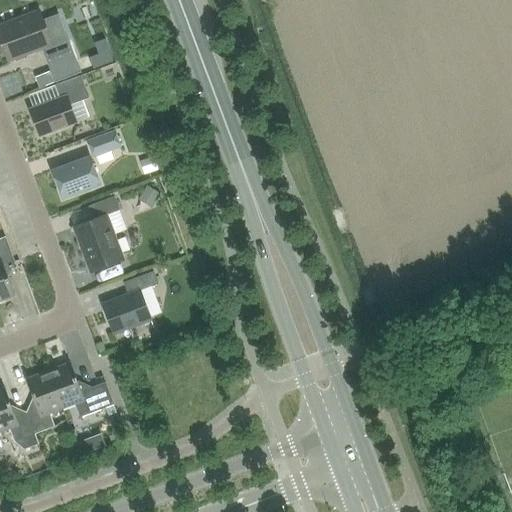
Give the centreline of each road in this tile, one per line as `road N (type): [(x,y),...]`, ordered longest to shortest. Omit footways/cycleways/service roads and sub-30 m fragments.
road 1 (residential): [(0,347),(75,319),(0,116)]
road 2 (secondary): [(359,440),(304,293),(264,205),(253,199)]
road 3 (secondary): [(253,199),(248,211),(275,300),(325,433)]
road 4 (unclassified): [(325,433),(115,511)]
road 5 (secondary): [(253,199),(177,0)]
